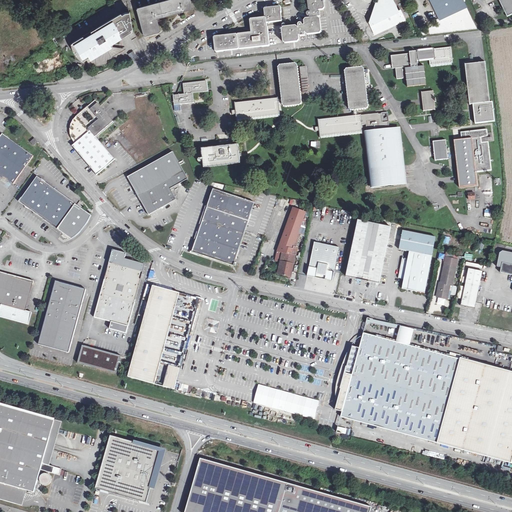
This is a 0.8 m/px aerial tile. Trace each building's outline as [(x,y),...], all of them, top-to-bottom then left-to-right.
[(142,35),(143,35),(144,36),(158,32),(158,31),(159,30),(156,19),(191,9),(191,8),(192,8),(189,0),(165,0),(136,8),(137,9),(136,9),(142,35)] [(321,0),(307,0),(308,11),(310,11),(310,12),(306,13),(305,14),(305,15),(305,16),(306,17),(307,18),(308,17),(308,20),(303,21),(304,25),(301,26),(301,25),(300,24),(299,24),(298,24),(297,25),(296,26),(297,29),(295,29),(295,27),(281,29),(283,43),(297,42),(297,37),(299,36),(299,37),(304,36),(303,33),(305,33),(305,35),(319,33),(317,19),(316,19),(316,18),(319,17),(319,12),(318,12),(318,10),(322,10),(321,0)] [(372,29),(374,34),(404,20),(399,11),(397,12),(391,0),(376,0),(368,22),(371,27),(372,26),(373,29),(372,29)] [(428,0),(438,19),(465,7),(462,0),(428,0)] [(511,0),(496,0),(504,16),(507,17),(511,14),(511,0)] [(251,33),(214,37),(215,51),(268,45),(266,23),(281,21),(280,7),(264,9),(265,15),(265,18),(250,20),(251,29),(251,33)] [(120,14),(72,43),(83,60),(86,58),(89,64),(88,67),(90,67),(95,66),(101,65),(106,64),(111,62),(112,58),(112,57),(125,49),(112,48),(112,44),(112,42),(131,31),(130,29),(132,28),(129,12),(125,13),(121,15),(120,14)] [(407,54),(388,57),(390,69),(393,69),(395,80),(402,79),(400,68),(408,67),(408,68),(403,69),(405,87),(424,85),(421,66),(416,67),(415,60),(427,59),(427,65),(450,63),(448,48),(426,50),(426,52),(421,52),(417,51),(415,51),(415,53),(414,53),(413,52),(407,52),(407,54)] [(230,109),(231,113),(234,112),(235,121),(278,115),(277,103),(280,103),(280,105),(282,107),(299,105),(300,103),(295,65),(292,63),(277,65),(275,69),(279,100),(277,100),(277,97),(233,103),(234,109),(230,109)] [(470,105),(472,123),(492,121),(490,102),(487,103),(482,63),(462,64),(467,105),(470,105)] [(353,118),(317,122),(318,127),(315,128),(315,131),(319,131),(320,139),(362,133),(361,126),(365,126),(370,171),(401,167),(397,129),(387,130),(387,123),(381,124),(380,115),(377,116),(376,115),(356,117),(356,112),(366,110),(367,108),(362,69),(359,67),(344,69),(342,72),(347,110),(349,112),(352,112),(353,118)] [(184,93),(179,93),(181,104),(193,102),(192,92),(207,90),(205,81),(183,83),(184,93)] [(420,93),(423,111),(434,110),(432,91),(420,93)] [(181,104),(179,93),(172,94),(173,104),(181,104)] [(113,120),(95,100),(79,114),(75,117),(73,121),(71,126),(71,130),(71,136),(72,138),(74,141),(76,143),(73,145),(98,174),(110,163),(115,159),(95,136),(113,120)] [(487,130),(460,132),(462,140),(455,141),(460,188),(478,186),(476,173),(491,171),(488,143),(481,143),(482,138),(487,136),(487,130)] [(0,169),(17,145),(2,135),(0,138),(0,169)] [(434,141),(436,160),(449,159),(447,140),(434,141)] [(218,146),(201,148),(204,167),(239,162),(238,155),(240,155),(240,153),(238,153),(236,144),(218,146)] [(17,145),(0,169),(0,174),(6,178),(13,184),(33,156),(17,145)] [(131,182),(134,188),(178,165),(171,152),(127,176),(131,182)] [(139,196),(143,204),(169,189),(186,180),(178,165),(134,188),(139,196)] [(401,167),(370,171),(372,189),(404,185),(401,167)] [(32,211),(50,186),(37,177),(19,202),(25,207),(32,211)] [(38,216),(44,221),(62,195),(50,186),(32,211),(38,216)] [(174,200),(169,189),(143,204),(146,209),(149,214),(174,200)] [(211,196),(208,204),(249,219),(255,204),(213,189),(211,196)] [(56,229),(74,204),(62,195),(44,221),(52,226),(56,229)] [(82,230),(83,229),(85,227),(86,226),(86,225),(87,223),(88,221),(89,220),(90,219),(91,217),(91,216),(74,204),(56,229),(59,231),(68,237),(71,239),(73,238),(75,237),(76,236),(77,235),(79,234),(80,233),(81,232),(82,230)] [(202,220),(243,235),(249,219),(208,204),(205,212),(202,220)] [(279,262),(277,273),(291,277),(298,247),(296,247),(306,212),(293,207),(280,245),(275,260),(279,262)] [(243,235),(202,220),(198,230),(196,235),(238,251),(243,235)] [(358,220),(345,276),(362,279),(379,283),(391,227),(358,220)] [(400,266),(398,277),(403,279),(401,288),(423,293),(436,237),(404,230),(399,249),(409,251),(407,258),(402,257),(400,266)] [(234,260),(238,251),(196,235),(195,239),(191,251),(232,266),(234,260)] [(314,242),(306,276),(319,278),(331,281),(338,248),(314,242)] [(111,257),(109,264),(142,274),(144,267),(143,265),(124,259),(125,256),(124,253),(114,250),(112,251),(111,257)] [(511,253),(501,251),(499,253),(496,267),(500,268),(499,273),(511,275),(511,253)] [(440,279),(436,297),(447,299),(451,282),(453,282),(459,258),(447,255),(442,280),(440,279)] [(138,289),(142,274),(109,264),(107,272),(104,280),(138,289)] [(466,305),(466,306),(470,307),(474,308),(482,272),(468,269),(461,300),(463,300),(462,304),(466,305)] [(0,318),(28,326),(31,313),(25,311),(33,282),(17,277),(0,272),(0,318)] [(128,327),(138,289),(104,280),(102,287),(94,318),(111,322),(109,329),(126,334),(128,327)] [(71,286),(55,281),(46,317),(38,345),(68,353),(86,290),(71,286)] [(179,293),(152,286),(132,361),(127,377),(154,384),(179,293)] [(208,319),(205,325),(213,328),(215,321),(208,319)] [(396,341),(410,345),(414,329),(400,326),(396,341)] [(410,345),(396,341),(363,332),(359,347),(352,345),(342,384),(335,409),(342,411),(340,416),(511,461),(511,371),(510,371),(460,358),(461,355),(450,352),(449,355),(410,345)] [(120,360),(121,356),(90,348),(82,346),(79,355),(77,363),(116,374),(120,360)] [(158,385),(174,389),(179,368),(167,365),(163,383),(158,382),(158,385)] [(55,420),(0,404),(0,482),(27,490),(34,492),(35,488),(36,486),(42,463),(55,420)] [(62,422),(55,420),(42,463),(50,465),(60,429),(62,422)] [(162,449),(111,435),(96,487),(147,501),(156,470),(162,449)] [(369,511),(370,509),(199,461),(184,511),(369,511)] [(62,469),(54,467),(53,473),(60,475),(60,473),(62,469)] [(49,472),(46,471),(45,473),(44,474),(43,474),(42,475),(41,475),(40,477),(40,478),(40,479),(40,480),(40,481),(41,482),(41,483),(42,484),(43,484),(44,485),(46,485),(48,484),(49,483),(50,483),(51,481),(51,480),(51,478),(51,476),(50,475),(49,474),(48,474),(49,472)] [(27,490),(0,482),(0,499),(22,506),(24,500),(27,490)]
